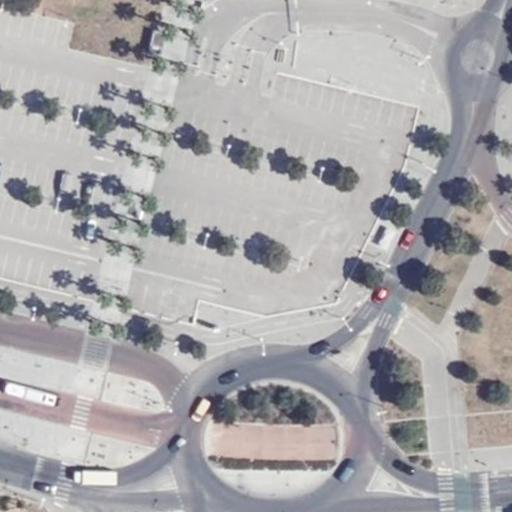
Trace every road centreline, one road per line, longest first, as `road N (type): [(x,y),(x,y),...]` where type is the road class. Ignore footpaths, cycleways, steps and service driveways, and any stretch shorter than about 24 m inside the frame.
road 1 (tertiary): [(377,317),(459,156),(473,86)]
road 2 (primary): [(309,363),(273,359),(216,375),(186,419),(185,445)]
road 3 (primary): [(81,484),(125,494),(205,494)]
